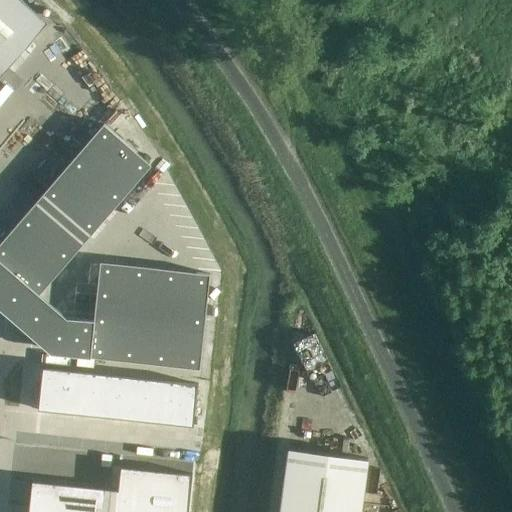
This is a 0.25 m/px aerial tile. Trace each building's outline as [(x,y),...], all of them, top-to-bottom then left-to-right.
[(0,0),(0,78),(48,23),(21,0),(0,0)] [(0,308),(51,353),(91,357),(201,369),(211,274),(196,273),(196,275),(100,264),(94,321),(68,318),(39,293),(150,164),(104,124),(0,244),(0,308)] [(43,367),(38,410),(194,427),(199,383),(121,375),(43,367)] [(288,448),(279,511),(361,511),(369,459),(288,448)] [(32,481),(29,511),(188,511),(193,474),(121,467),(118,490),(32,481)]
